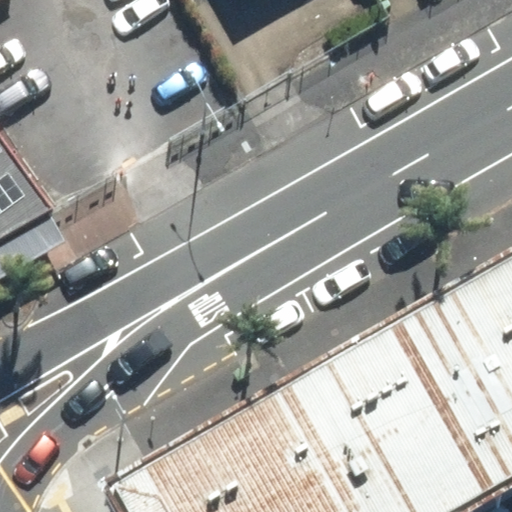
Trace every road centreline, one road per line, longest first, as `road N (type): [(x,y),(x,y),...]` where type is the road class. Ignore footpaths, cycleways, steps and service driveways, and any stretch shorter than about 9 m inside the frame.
road 1 (residential): [(124,335),(511,109)]
road 2 (residential): [(124,335),(8,511)]
road 3 (residential): [(0,375),(124,335)]
